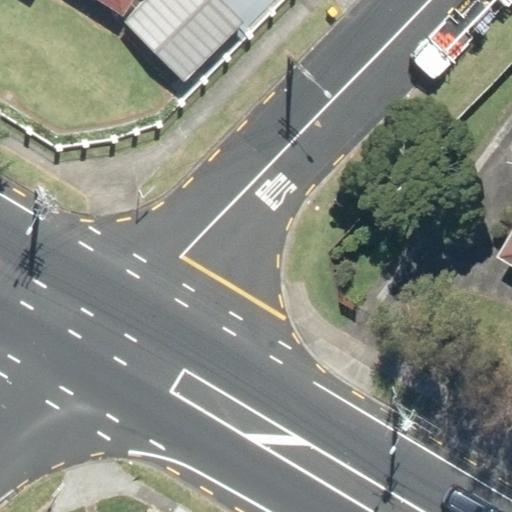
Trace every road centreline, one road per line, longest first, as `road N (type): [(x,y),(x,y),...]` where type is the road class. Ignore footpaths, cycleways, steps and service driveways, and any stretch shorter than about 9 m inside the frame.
road 1 (residential): [(433,0),(234,202),(89,327)]
road 2 (primary): [(89,327),(400,511)]
